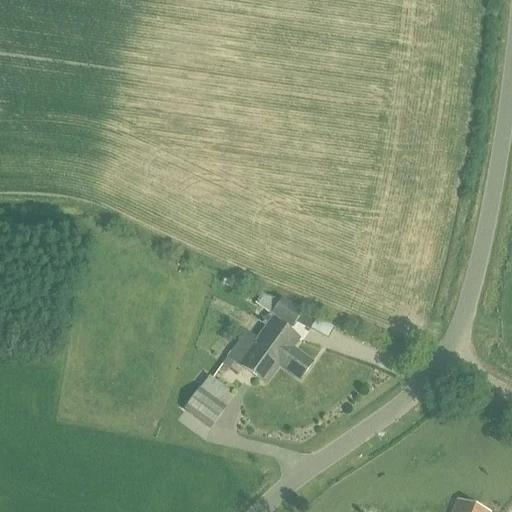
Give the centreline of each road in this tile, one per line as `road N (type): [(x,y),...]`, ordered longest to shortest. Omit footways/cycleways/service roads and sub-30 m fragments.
road 1 (unclassified): [(453,357),(501,163),(511,83)]
road 2 (unclassified): [(263,511),(453,357)]
